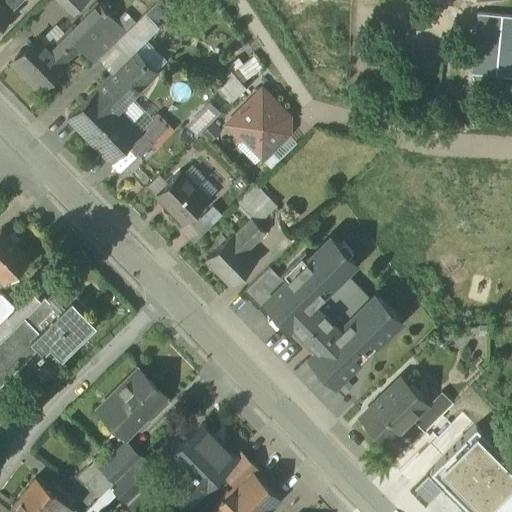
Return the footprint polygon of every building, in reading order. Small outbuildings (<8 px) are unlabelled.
[(0,0),(0,27),(14,14),(11,11),(22,0),(0,0)] [(99,3),(68,33),(79,45),(78,46),(95,62),(127,31),(99,3)] [(68,33),(51,50),(62,61),(78,46),(79,45),(68,33)] [(51,50),(38,37),(14,60),(41,87),(64,64),(62,61),(51,50)] [(134,53),(98,88),(97,87),(68,116),(103,152),(121,135),(127,142),(139,130),(118,109),(154,73),(144,64),(145,62),(142,60),(141,61),(134,53)] [(261,89),(227,123),(242,138),(247,134),(266,153),(287,132),(287,120),(288,120),(276,108),(278,107),(261,89)] [(139,130),(127,142),(140,155),(169,127),(156,114),(139,130)] [(181,170),(157,193),(184,222),(208,198),(181,170)] [(256,183),(236,203),(251,218),(251,217),(258,224),(277,205),(256,183)] [(229,189),(213,204),(223,214),(238,200),(229,189)] [(230,235),(207,258),(232,283),(255,261),(246,251),(266,232),(258,224),(251,217),(251,218),(231,237),(230,235)] [(30,259),(1,230),(0,230),(0,277),(4,282),(6,280),(7,281),(30,259)] [(284,281),(264,301),(289,326),(292,323),(317,350),(309,357),(334,383),(358,360),(351,353),(369,335),(376,342),(399,320),(374,294),(360,308),(335,282),(355,262),(330,237),(310,256),(304,250),(279,275),(284,281)] [(284,281),(279,275),(269,265),(244,290),(259,305),(264,301),(284,281)] [(64,316),(36,344),(43,351),(37,356),(40,358),(50,368),(64,355),(63,354),(65,351),(67,353),(95,324),(82,311),(87,307),(66,286),(50,302),(64,316)] [(1,293),(0,294),(0,322),(15,308),(1,293)] [(0,341),(0,377),(1,378),(36,344),(64,316),(50,302),(45,297),(0,341)] [(139,369),(103,405),(129,432),(146,415),(150,419),(166,404),(161,399),(165,396),(139,369)] [(402,378),(362,417),(386,442),(411,417),(426,403),(402,378)] [(428,405),(426,403),(411,417),(425,431),(453,402),(442,391),(428,405)] [(234,456),(202,423),(175,449),(193,468),(168,492),(182,508),(208,483),(209,484),(222,470),(235,457),(234,456)] [(511,511),(511,461),(476,425),(435,465),(446,478),(442,482),(470,510),(475,506),(480,511),(491,511),(494,510),(496,511),(511,511)] [(129,445),(88,485),(99,496),(112,485),(111,484),(140,456),(129,445)] [(235,457),(222,470),(237,486),(252,472),(255,475),(259,470),(240,451),(234,456),(235,457)] [(140,456),(111,484),(112,485),(126,500),(155,472),(140,456)] [(237,486),(232,491),(227,491),(221,497),(221,502),(210,511),(261,511),(263,511),(266,511),(278,499),(255,475),(252,472),(237,486)] [(38,479),(36,478),(14,506),(21,511),(67,511),(72,507),(49,488),(51,486),(39,477),(38,479)]
